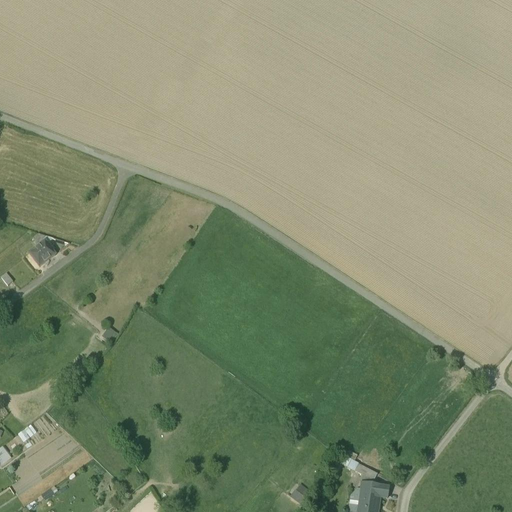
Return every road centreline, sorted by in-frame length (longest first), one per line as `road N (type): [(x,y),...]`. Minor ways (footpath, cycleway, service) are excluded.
road 1 (track): [(0,117),(223,201),(511,395)]
road 2 (residential): [(0,313),(94,241),(128,166)]
road 3 (residential): [(402,511),(411,484),(493,381)]
